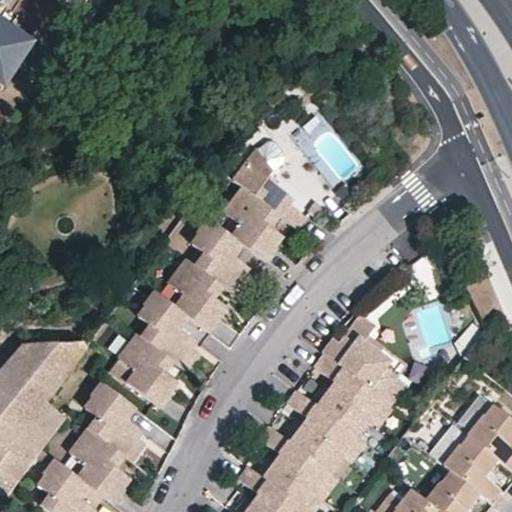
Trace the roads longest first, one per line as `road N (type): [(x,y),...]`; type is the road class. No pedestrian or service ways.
road 1 (residential): [(170,511),(232,401),(309,297),(462,155)]
road 2 (residential): [(352,0),(446,119),(462,155)]
road 3 (primary): [(441,0),(511,120)]
